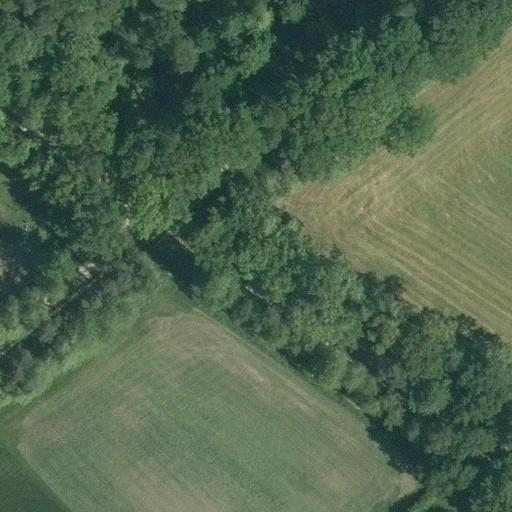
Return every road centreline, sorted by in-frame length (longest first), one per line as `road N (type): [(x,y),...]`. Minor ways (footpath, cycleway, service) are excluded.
road 1 (track): [(511,462),(50,128)]
road 2 (track): [(425,0),(148,219)]
road 3 (track): [(0,337),(148,219)]
